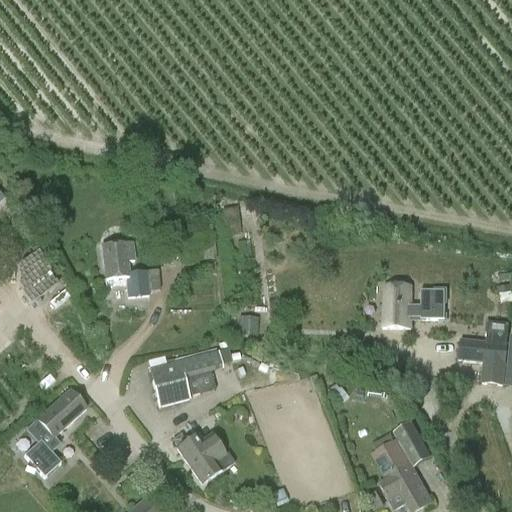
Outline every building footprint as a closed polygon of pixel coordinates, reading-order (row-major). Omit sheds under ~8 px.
[(226,238),(240,236),(237,209),(223,210),(226,238)] [(211,227),(182,230),(185,265),(214,262),(211,227)] [(104,283),(124,281),(126,301),(148,299),(146,273),(127,275),(126,264),(134,264),(131,245),(123,246),(123,245),(100,247),(104,283)] [(420,309),(410,308),(411,289),(384,288),(382,330),(409,331),(410,320),(420,321),(420,323),(444,323),(444,294),(420,293),(420,309)] [(480,387),(502,389),(504,368),(507,347),(506,347),(508,327),(488,325),(486,345),(459,342),(456,363),(482,366),(480,387)] [(217,354),(148,371),(158,409),(188,401),(183,381),(222,371),(217,354)] [(24,433),(36,446),(22,458),(42,480),(59,466),(50,455),(59,447),(53,440),(85,411),(69,393),(36,422),(24,433)] [(407,511),(419,511),(432,505),(412,471),(431,461),(411,424),(392,435),(396,443),(371,457),(384,482),(378,486),(392,511),(396,511),(405,507),(407,511)] [(172,443),(177,450),(176,451),(201,487),(221,473),(215,464),(224,458),(210,437),(201,444),(196,437),(186,443),(181,436),(172,443)] [(282,492),(271,496),(276,509),(287,504),(282,492)]
